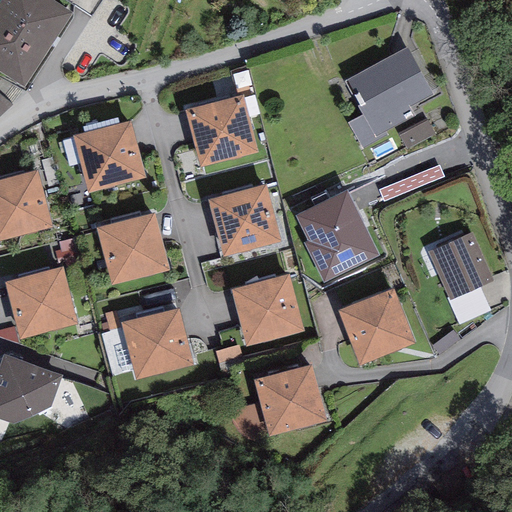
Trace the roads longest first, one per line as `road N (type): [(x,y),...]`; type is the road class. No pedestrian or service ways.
road 1 (residential): [(377,0),(145,79),(33,105),(0,128)]
road 2 (residential): [(422,0),(435,14),(511,243)]
road 3 (residential): [(511,358),(454,445),(381,511)]
